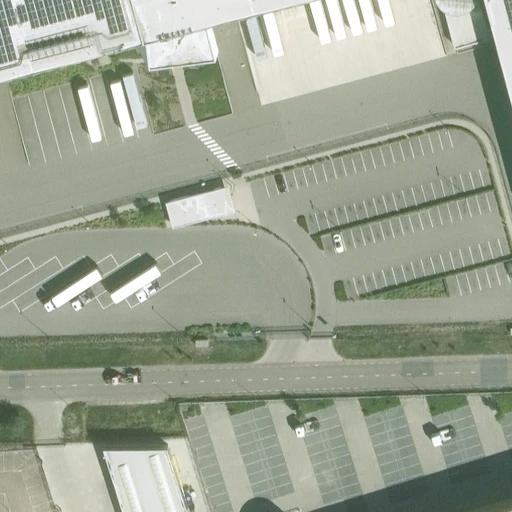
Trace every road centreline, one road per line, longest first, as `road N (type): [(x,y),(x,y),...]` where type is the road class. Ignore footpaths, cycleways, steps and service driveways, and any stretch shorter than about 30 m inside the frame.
road 1 (unknown): [(0,189),(346,113),(430,113),(465,136),(511,234)]
road 2 (unclassified): [(0,389),(511,372)]
road 3 (unknown): [(296,379),(279,285),(263,262),(215,243),(116,239),(0,267)]
